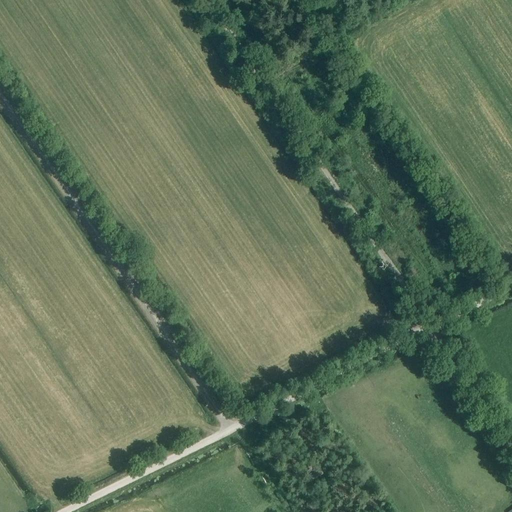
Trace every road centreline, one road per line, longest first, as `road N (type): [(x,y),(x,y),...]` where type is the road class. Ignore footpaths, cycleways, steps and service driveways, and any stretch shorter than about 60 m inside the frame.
road 1 (track): [(64,511),(511,286)]
road 2 (track): [(429,327),(204,0)]
